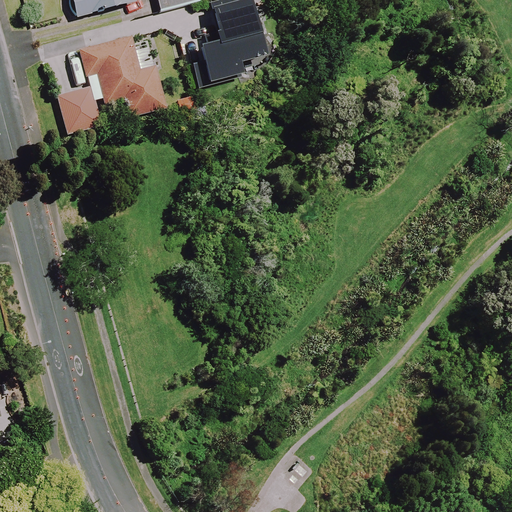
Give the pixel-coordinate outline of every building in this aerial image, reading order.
[(144,2),(143,0),(63,0),(69,22),(144,2)] [(152,0),(157,15),(207,1),(206,0),(152,0)] [(287,23),(283,7),(268,10),(272,26),(287,23)] [(124,39),(91,48),(87,35),(37,50),(63,140),(100,129),(94,110),(100,109),(117,104),(123,123),(161,112),(149,71),(135,75),(124,39)] [(192,97),(173,102),(177,119),(196,115),(192,97)]
